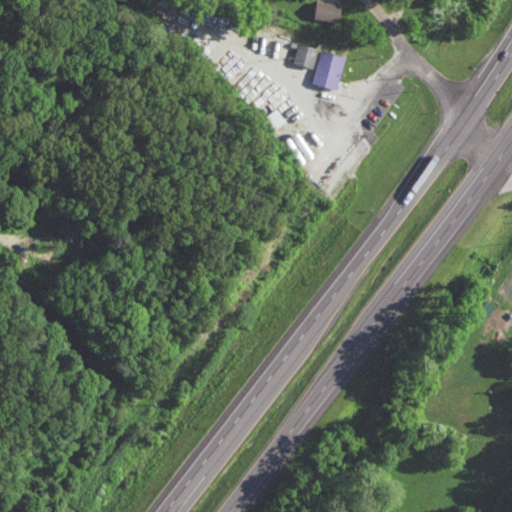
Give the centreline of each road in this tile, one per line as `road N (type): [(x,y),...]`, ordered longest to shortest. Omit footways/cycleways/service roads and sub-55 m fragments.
road 1 (trunk): [(232,511),(511,145)]
road 2 (trunk): [(511,51),(381,240),(265,385)]
road 3 (trunk): [(265,385),(163,511)]
road 4 (residential): [(467,120),(408,60),(392,23),(365,0)]
